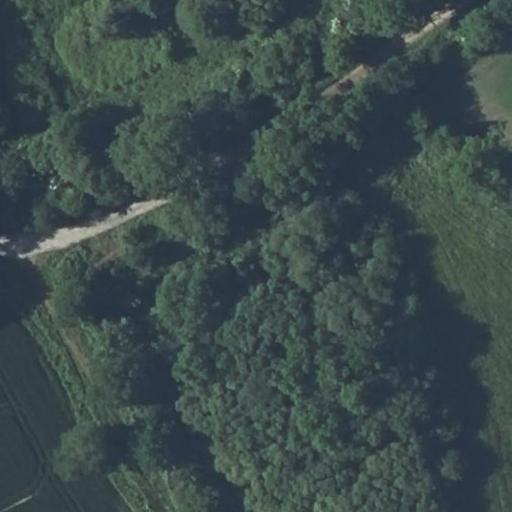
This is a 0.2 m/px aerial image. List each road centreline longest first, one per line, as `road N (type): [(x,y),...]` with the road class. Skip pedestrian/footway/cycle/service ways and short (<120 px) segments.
road 1 (track): [(464,0),(163,197),(54,238),(0,245)]
road 2 (unknown): [(194,511),(52,294)]
